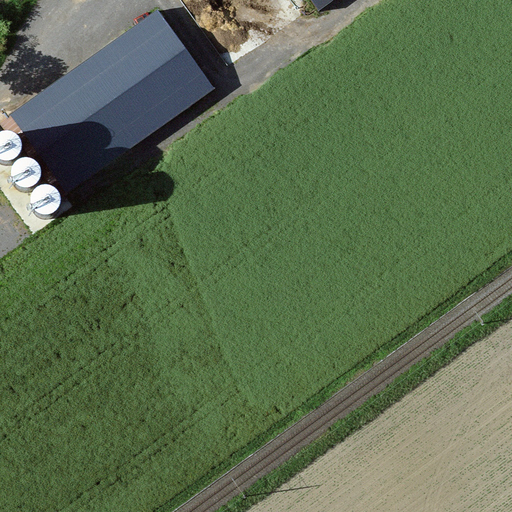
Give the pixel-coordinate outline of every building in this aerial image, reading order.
[(315,0),(334,24),(364,0),(315,0)] [(167,22),(21,122),(74,198),(220,98),(167,22)] [(18,145),(14,141),(9,140),(4,139),(0,140),(0,169),(5,171),(10,170),(15,168),(19,164),(21,159),(21,154),(20,149),(18,145)] [(37,172),(33,168),(28,166),(23,166),(18,168),(14,170),(11,174),(9,180),(9,185),(11,190),(15,194),(19,197),(24,198),(30,197),(35,195),(38,191),(40,186),(41,181),(40,176),(37,172)] [(55,200),(51,197),(47,195),(41,195),(36,196),(32,199),(29,203),(27,208),(27,214),(29,219),(33,223),(37,226),(43,227),(48,226),(53,224),(56,220),(59,215),(59,210),(58,205),(55,200)]
